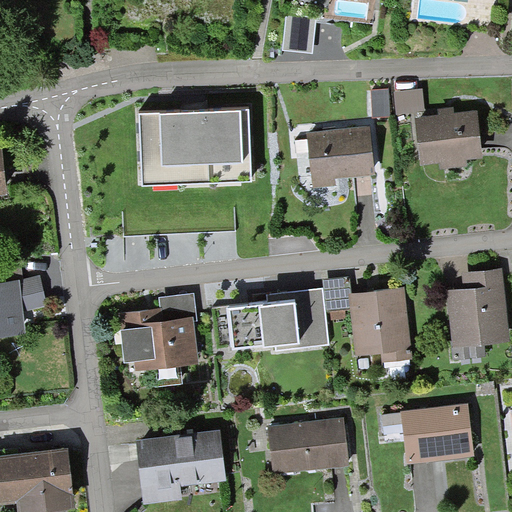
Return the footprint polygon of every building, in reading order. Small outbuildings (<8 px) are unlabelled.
[(317,16),(286,13),(282,50),(314,53),(317,16)] [(388,90),(372,90),(373,118),(390,117),(388,90)] [(424,111),(422,90),(395,93),(397,113),(424,111)] [(438,114),(415,117),(420,167),(439,165),(439,169),(467,166),(467,160),(483,158),(478,111),(451,114),(450,107),(438,108),(438,114)] [(252,181),(249,109),(202,111),(141,114),(144,185),(252,181)] [(329,131),(307,133),(312,188),(333,186),(333,178),(373,174),(369,128),(329,131)] [(509,340),(503,269),(461,273),(462,288),(446,289),(452,358),(486,355),(485,342),(509,340)] [(47,305),(40,275),(20,280),(0,282),(0,337),(26,334),(24,311),(47,305)] [(413,359),(405,287),(352,293),(350,277),(323,280),(324,289),(326,310),(352,307),(357,357),(381,355),(382,362),(413,359)] [(268,295),(269,305),(229,309),(233,350),(277,346),(277,350),(329,345),(326,310),(324,289),(275,294),(268,295)] [(197,323),(195,294),(159,297),(160,308),(122,312),(127,361),(136,360),(137,369),(198,364),(194,323),(197,323)] [(475,458),(469,404),(432,408),(382,414),(385,436),(404,434),(407,465),(475,458)] [(350,467),(345,417),(321,419),(269,426),(274,473),(350,467)] [(226,481),(221,432),(177,437),(136,441),(143,504),(181,499),(180,486),(226,481)] [(51,511),(76,509),(70,447),(15,453),(0,454),(0,505),(16,504),(16,511),(51,511)]
